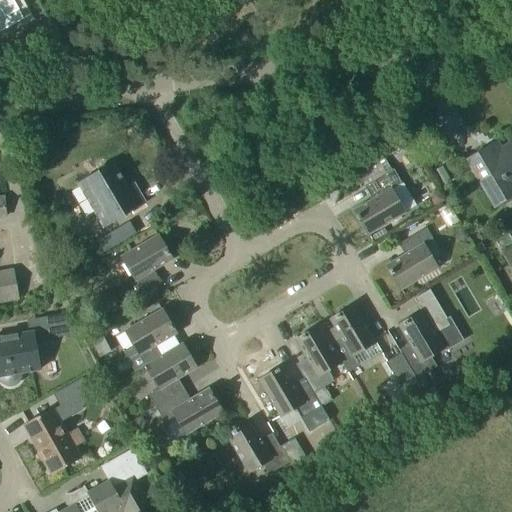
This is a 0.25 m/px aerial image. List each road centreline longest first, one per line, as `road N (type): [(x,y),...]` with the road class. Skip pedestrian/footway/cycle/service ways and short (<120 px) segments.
road 1 (tertiary): [(511,54),(158,88)]
road 2 (residential): [(312,229),(332,247),(338,283),(326,296),(232,345),(218,337),(209,288),(254,261)]
road 3 (residential): [(254,261),(158,88)]
road 4 (tertiary): [(158,88),(0,104)]
